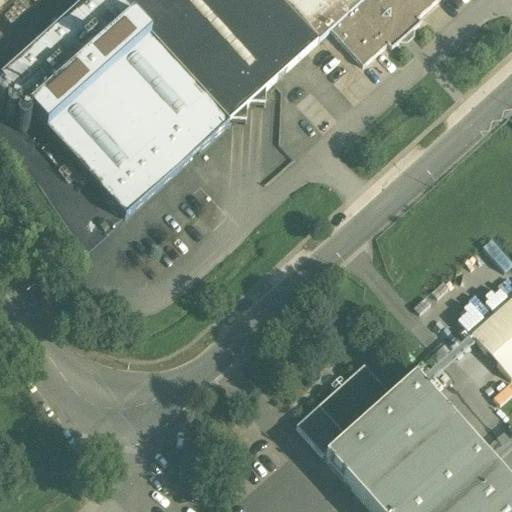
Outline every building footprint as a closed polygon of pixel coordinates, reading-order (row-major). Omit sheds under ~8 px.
[(92,0),(78,14),(0,84),(0,88),(123,225),(228,130),(227,129),(116,7),(109,0),(92,0)] [(74,0),(69,4),(78,14),(92,0),(74,0)] [(272,0),(123,0),(116,7),(227,129),(229,127),(244,128),(245,113),(248,110),(263,111),(264,96),(316,49),(272,0)] [(272,0),(316,49),(317,49),(329,38),(371,0),(272,0)] [(438,0),(371,0),(329,38),(361,74),(386,52),(390,57),(420,29),(416,25),(441,2),(438,0)] [(17,121),(18,118),(17,115),(16,113),(13,112),(11,111),(8,112),(6,113),(4,115),(4,118),(4,121),(6,123),(8,124),(11,125),(13,124),(16,123),(17,121)] [(28,132),(28,130),(28,127),(26,125),(24,123),(21,123),(19,123),(17,125),(15,127),(15,130),(15,133),(17,135),(19,136),(22,137),(24,136),(26,135),(28,132)] [(39,144),(39,142),(39,139),(37,137),(35,135),(32,135),(30,135),(27,137),(26,139),(25,142),(26,144),(27,147),(30,148),(32,149),(35,148),(37,147),(39,144)] [(511,303),(470,341),(511,386),(511,384),(511,303)] [(363,372),(344,389),(339,383),(330,391),(335,397),(316,414),(343,443),(345,446),(391,404),(363,372)] [(345,446),(324,465),(364,510),(454,429),(413,385),(345,446)] [(343,443),(316,414),(295,433),(321,462),(343,443)] [(454,429),(364,510),(366,511),(451,511),(494,474),(454,429)] [(511,511),(511,493),(494,474),(451,511),(511,511)]
